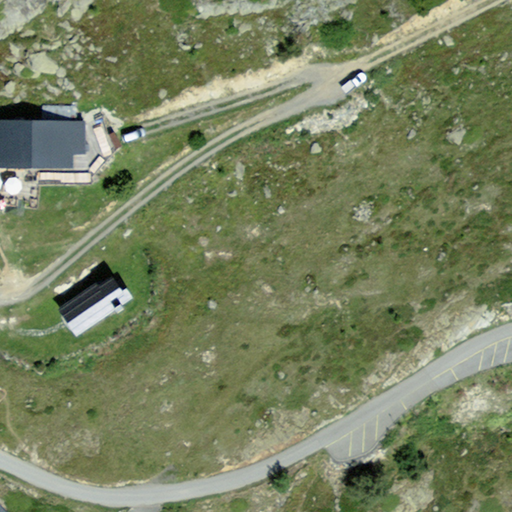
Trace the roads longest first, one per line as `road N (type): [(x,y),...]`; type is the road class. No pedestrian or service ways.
road 1 (track): [(9,298),(34,289),(184,162),(496,0)]
road 2 (residential): [(511,329),(232,480),(113,496),(62,486),(0,459)]
road 3 (track): [(142,134),(295,82),(350,76)]
